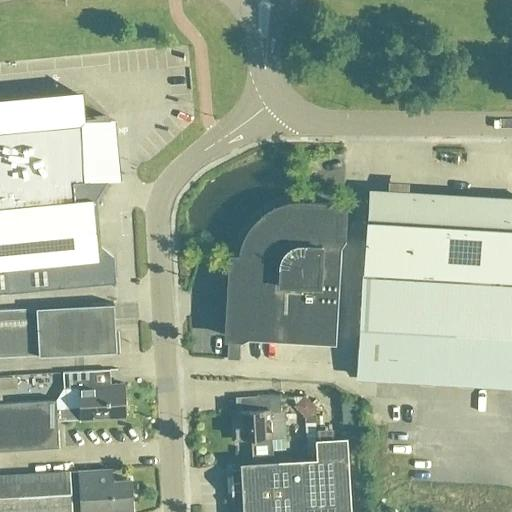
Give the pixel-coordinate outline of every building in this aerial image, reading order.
[(93,199),(91,181),(111,179),(105,117),(85,119),(83,98),(0,106),(0,291),(10,291),(114,281),(112,257),(98,258),(92,199),(93,199)] [(358,378),(511,387),(511,200),(370,192),(369,208),(368,208),(364,276),(358,378)] [(344,237),(341,235),(342,205),(304,202),(303,210),(298,210),(294,210),(288,211),(283,212),(278,214),(273,217),(268,220),(265,223),(261,227),(258,231),(255,235),(253,239),(250,245),(249,250),(248,254),(248,258),(241,257),(240,276),(230,275),(227,335),(237,336),(240,340),(247,336),(334,341),(340,244),(344,237)] [(113,304),(36,308),(0,310),(0,358),(116,351),(113,304)] [(239,340),(227,340),(226,359),(238,360),(239,340)] [(94,385),(93,371),(62,373),(64,408),(56,408),(56,400),(0,403),(0,451),(59,448),(57,421),(125,417),(123,383),(94,385)] [(17,376),(0,376),(0,386),(18,386),(17,376)] [(282,413),(281,395),(257,396),(257,410),(233,412),(235,440),(250,440),(251,452),(273,451),(272,438),(286,437),(284,413),(282,413)] [(316,438),(317,458),(240,462),(240,468),(231,468),(233,499),(242,499),(242,511),(351,511),(348,436),(316,438)] [(132,511),(130,480),(112,481),(111,471),(80,472),(82,511),(132,511)] [(71,511),(68,473),(0,476),(0,511),(71,511)]
